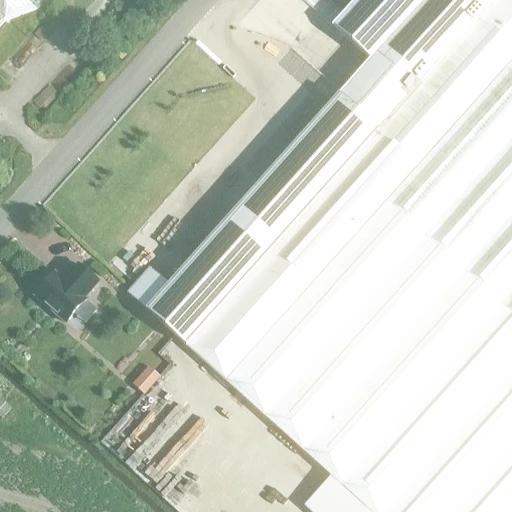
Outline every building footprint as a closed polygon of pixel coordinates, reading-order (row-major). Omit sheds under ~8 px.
[(0,0),(0,27),(5,23),(39,10),(41,0),(0,0)] [(381,123),(186,347),(370,511),(511,511),(511,0),(357,0),(333,27),(371,61),(345,90),(381,123)] [(151,270),(128,295),(147,312),(156,320),(186,347),(381,123),(345,90),(169,287),(151,270)] [(40,292),(35,297),(66,324),(86,301),(84,300),(99,283),(79,266),(64,282),(54,275),(51,279),(48,277),(37,289),(40,292)] [(150,364),(134,382),(146,393),(163,375),(150,364)] [(0,399),(0,417),(2,420),(12,409),(0,399)]
